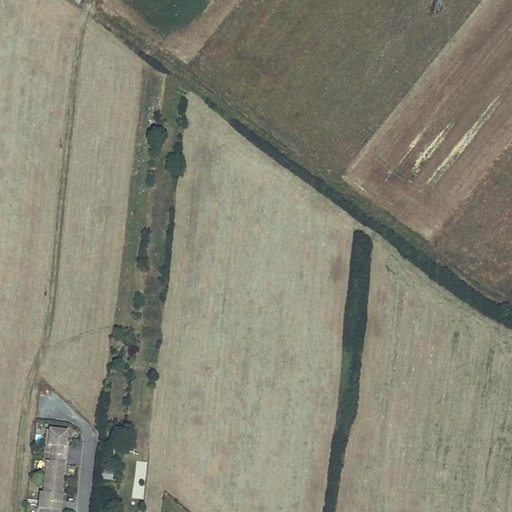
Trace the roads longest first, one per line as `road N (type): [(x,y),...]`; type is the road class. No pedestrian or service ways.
road 1 (track): [(96,0),(61,181),(51,323),(33,377),(12,511)]
road 2 (track): [(88,11),(511,299)]
